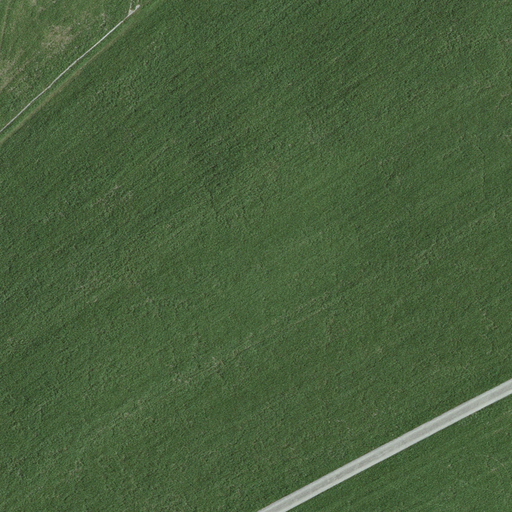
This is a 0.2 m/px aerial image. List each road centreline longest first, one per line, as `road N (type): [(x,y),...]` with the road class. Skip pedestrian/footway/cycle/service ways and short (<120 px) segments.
road 1 (track): [(275,511),(511,385)]
road 2 (track): [(0,142),(102,49)]
